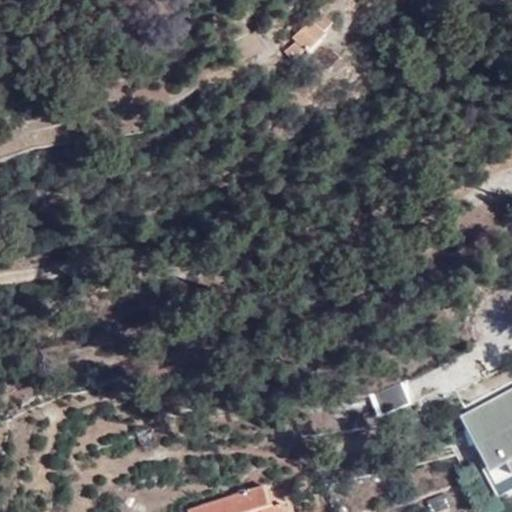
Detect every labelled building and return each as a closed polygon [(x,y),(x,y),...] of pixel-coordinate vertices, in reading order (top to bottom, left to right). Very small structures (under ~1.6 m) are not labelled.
[(346,18),(308,44),(319,62),(358,36),(346,18)] [(443,386),(434,364),(408,377),(418,398),(443,386)] [(384,412),(409,401),(400,381),(375,393),(384,412)] [(511,389),(462,415),(495,480),(511,471),(511,389)] [(511,491),(511,471),(495,480),(503,496),(511,491)] [(266,484),(190,510),(191,511),(291,511),(287,499),(271,503),(266,484)]
